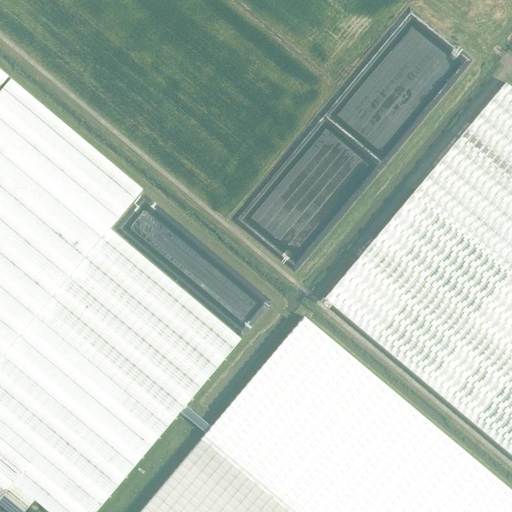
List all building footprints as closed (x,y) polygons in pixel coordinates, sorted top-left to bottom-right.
[(396,44),(338,115),(382,150),(387,144),(396,151),(471,59),(461,51),(454,59),(422,33),(426,28),(411,17),(392,41),(396,44)] [(0,86),(9,77),(0,69),(0,86)] [(0,444),(26,467),(0,499),(0,506),(6,511),(24,511),(34,502),(46,511),(95,511),(240,339),(109,229),(142,190),(11,79),(0,92),(0,444)] [(511,89),(505,83),(360,256),(324,299),(511,456),(511,89)] [(332,228),(339,210),(336,206),(340,196),(325,171),(327,169),(323,163),(322,164),(312,148),(317,145),(323,155),(325,152),(325,151),(327,144),(332,146),(334,141),(322,136),(325,129),(321,132),(317,130),(315,135),(320,132),(319,135),(295,149),(251,206),(256,208),(252,218),(295,251),(292,258),(285,262),(294,270),(303,265),(332,228)] [(511,511),(511,491),(312,323),(304,317),(140,511),(511,511)] [(0,444),(0,499),(26,467),(0,444)]
